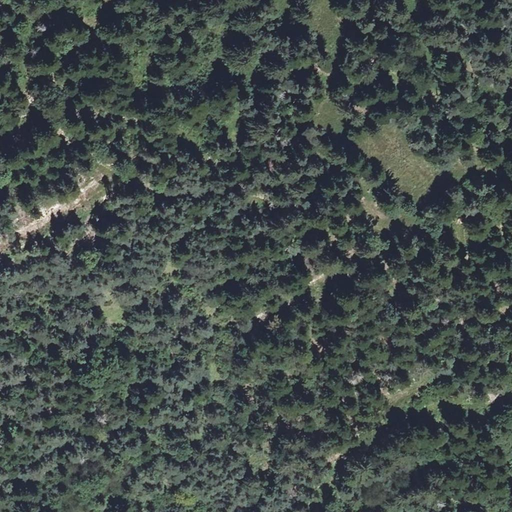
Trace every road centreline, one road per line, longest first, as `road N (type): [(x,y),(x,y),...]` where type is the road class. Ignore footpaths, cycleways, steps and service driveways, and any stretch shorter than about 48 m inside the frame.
road 1 (track): [(0,89),(91,158),(154,190),(390,242),(463,235),(481,216),(511,150)]
road 2 (track): [(312,511),(333,472),(390,405),(447,360),(462,332),(469,285),(463,235)]
